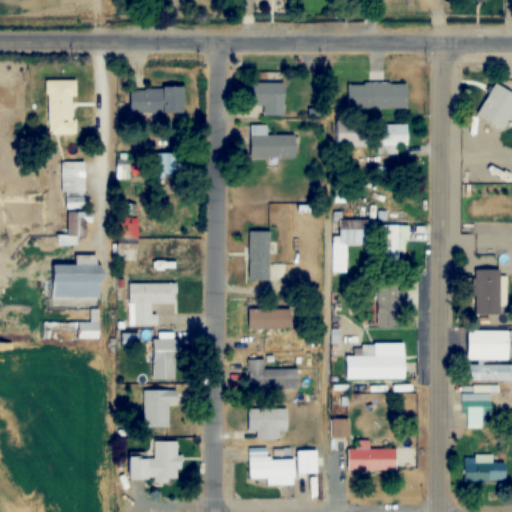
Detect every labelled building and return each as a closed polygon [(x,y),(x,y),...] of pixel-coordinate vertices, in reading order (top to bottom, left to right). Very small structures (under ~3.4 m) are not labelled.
[(74,96),(76,96),(76,80),(46,80),(46,134),(74,134),(74,96)] [(265,116),(285,116),(285,82),(251,82),(251,105),(265,105),(265,116)] [(476,114),(503,130),(511,114),(511,93),(494,83),(476,114)] [(347,84),(347,109),(407,109),(407,84),(347,84)] [(129,113),(184,114),(185,88),(129,87),(129,113)] [(367,121),(333,121),(333,147),(367,147),(367,121)] [(378,154),(397,154),(397,146),(408,146),(408,124),(370,124),(370,147),(378,147),(378,154)] [(296,134),(267,134),(267,125),(251,125),(251,158),(296,158),(296,134)] [(159,174),(183,174),(183,153),(159,153),(159,174)] [(128,179),(128,154),(117,154),(117,179),(128,179)] [(85,162),(61,162),(61,209),(85,209),(85,162)] [(67,212),(67,237),(63,237),(63,245),(77,245),(77,237),(87,237),(87,222),(92,222),(92,212),(67,212)] [(409,242),(409,226),(379,226),(379,264),(398,264),(398,252),(403,252),(403,242),(409,242)] [(270,231),(249,231),(249,280),(270,280),(270,231)] [(53,265),(53,299),(102,299),(102,265),(97,265),(97,256),(76,256),(76,265),(53,265)] [(474,269),(474,314),(501,314),(501,269),(474,269)] [(407,311),(407,291),(397,291),(397,279),(375,279),(375,326),(397,326),(397,311),(407,311)] [(127,325),(157,325),(157,313),(151,313),(151,304),(176,304),(176,283),(127,283),(127,325)] [(40,339),(99,339),(99,309),(89,309),(89,322),(40,322),(40,339)] [(291,309),(248,309),(248,329),(291,329),(291,309)] [(509,330),(468,330),(468,359),(509,359),(509,330)] [(138,334),(119,334),(118,346),(138,346),(138,334)] [(152,380),(175,380),(175,339),(152,339),(152,380)] [(405,379),(405,355),(377,356),(377,345),(361,345),(362,356),(346,356),(346,380),(405,379)] [(246,389),(298,389),(298,368),(264,368),(264,360),(247,359),(246,389)] [(511,380),(511,364),(471,365),(471,380),(511,380)] [(143,389),(143,427),(169,427),(169,402),(177,402),(177,389),(143,389)] [(490,413),(490,393),(462,393),(462,428),(484,428),(484,413),(490,413)] [(287,408),(246,408),(246,432),(255,432),(255,439),(279,439),(279,432),(287,432),(287,408)] [(349,418),(331,418),(331,438),(349,438),(349,418)] [(128,457),(128,479),(153,480),(153,481),(179,482),(180,455),(177,455),(178,441),(154,440),(153,458),(128,457)] [(369,449),(369,440),(355,440),(355,449),(348,449),(348,470),(396,470),(396,449),(369,449)] [(266,485),(294,484),(293,460),(267,460),(267,448),(248,448),(249,478),(266,478),(266,485)] [(470,481),(506,481),(506,462),(492,462),(492,455),(470,455),(470,481)]
